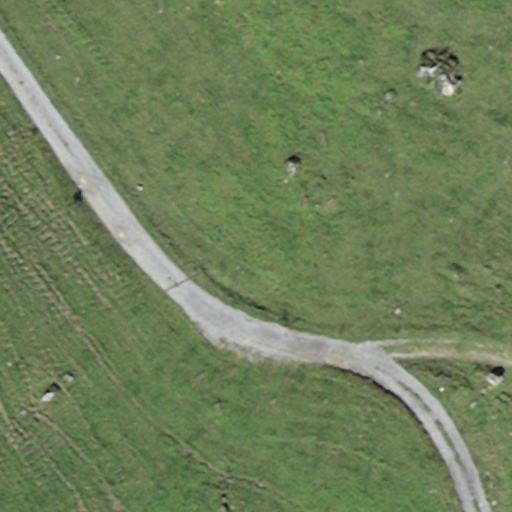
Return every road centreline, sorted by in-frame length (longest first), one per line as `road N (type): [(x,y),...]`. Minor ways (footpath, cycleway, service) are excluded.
road 1 (track): [(470,511),(438,433),(379,370),(268,354),(188,308),(0,45)]
road 2 (track): [(511,366),(421,355),(379,370)]
